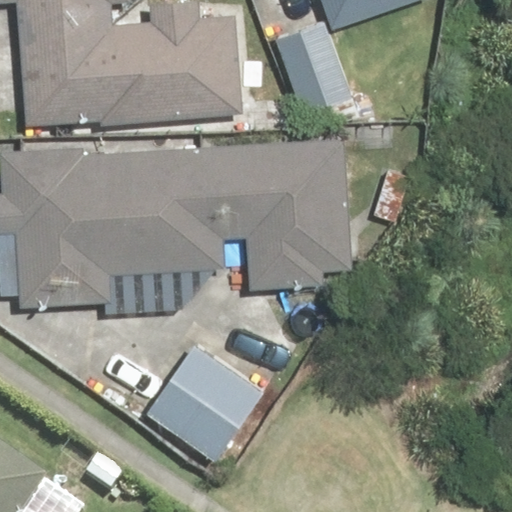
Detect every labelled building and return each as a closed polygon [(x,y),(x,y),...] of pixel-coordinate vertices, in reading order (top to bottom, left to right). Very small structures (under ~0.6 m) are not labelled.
[(26,113),(42,113),(255,111),(254,11),(218,11),(217,0),(163,0),(164,22),(124,23),(123,0),(0,0),(0,1),(24,1),(26,113)] [(335,0),(345,25),(412,0),(335,0)] [(279,31),(308,111),(348,97),(355,116),(369,110),(333,11),(279,31)] [(358,130),(1,141),(3,227),(25,226),(28,306),(215,301),(214,270),(232,269),(231,232),(258,232),(260,282),(362,279),(358,130)] [(207,333),(156,404),(227,456),(279,384),(207,333)] [(0,511),(100,511),(103,509),(58,474),(64,466),(0,416),(0,511)]
